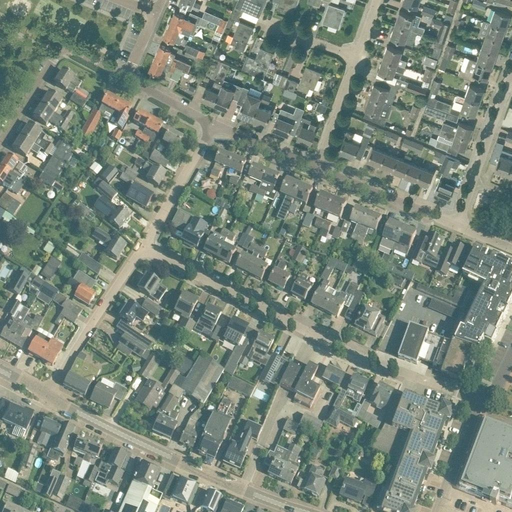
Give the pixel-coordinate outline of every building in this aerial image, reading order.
[(194,0),(179,0),(179,2),(191,7),(198,10),(201,4),(194,1),(194,0)] [(244,10),(258,16),(259,17),(266,0),(237,0),(233,12),(241,16),(244,10)] [(279,0),(277,7),(291,12),(295,0),(279,0)] [(476,0),(474,0),(472,6),(484,10),(486,3),(476,0)] [(511,8),(511,1),(508,0),(493,0),(493,3),(511,8)] [(329,4),(326,13),(322,23),(339,28),(345,9),(329,4)] [(458,7),(449,4),(447,11),(456,14),(458,7)] [(421,13),(433,17),(435,10),(424,6),(421,13)] [(495,9),(490,22),(506,28),(510,15),(495,9)] [(169,24),(189,33),(195,21),(205,25),(208,20),(190,12),(188,17),(175,11),(172,17),(170,16),(167,23),(169,24)] [(416,20),(415,16),(399,11),(395,24),(410,29),(413,30),(416,20)] [(232,12),(229,18),(226,26),(231,28),(235,20),(238,21),(240,15),(232,12)] [(211,13),(208,19),(209,20),(219,24),(222,17),(211,13)] [(226,26),(228,20),(222,17),(219,24),(225,27),(226,26)] [(436,39),(437,39),(445,42),(451,24),(432,17),(430,24),(439,28),(436,39)] [(462,27),(464,21),(456,19),(454,24),(462,27)] [(240,22),(231,43),(235,45),(234,47),(243,51),(253,27),(240,22)] [(490,22),(486,35),(501,41),(506,28),(490,22)] [(189,33),(169,24),(164,37),(174,42),(174,41),(180,44),(183,37),(188,39),(190,34),(215,45),(189,33)] [(223,32),(225,27),(219,24),(216,29),(223,32)] [(410,29),(395,24),(390,37),(405,43),(410,29)] [(462,27),(454,24),(452,30),(460,33),(462,27)] [(486,35),(481,48),(497,54),(501,41),(486,35)] [(445,50),(453,53),(455,47),(456,47),(458,42),(451,40),(452,38),(450,37),(445,50)] [(438,58),(441,48),(442,48),(444,42),(445,42),(437,39),(433,51),(420,47),(419,52),(425,54),(429,55),(438,59),(438,58)] [(160,44),(155,57),(183,70),(188,72),(191,65),(174,57),(175,55),(169,52),(171,49),(160,44)] [(184,50),(197,56),(199,50),(187,44),(184,50)] [(387,46),(383,59),(403,66),(405,60),(399,58),(402,51),(387,46)] [(255,59),(247,55),(241,69),(249,73),(263,78),(270,62),(274,53),(260,47),(255,59)] [(469,58),(492,67),(497,54),(481,48),(477,61),(469,58)] [(426,56),(423,63),(434,67),(437,60),(426,56)] [(183,70),(155,57),(149,70),(159,75),(162,69),(168,71),(169,70),(173,71),(171,77),(178,81),(183,70)] [(492,67),(469,58),(465,71),(460,70),(458,75),(473,81),(475,75),(487,80),(492,67)] [(403,66),(383,59),(378,72),(393,77),(395,71),(403,73),(405,67),(403,66)] [(214,104),(219,92),(221,87),(222,84),(226,74),(230,65),(222,62),(211,89),(206,87),(201,99),(214,104)] [(297,88),(298,89),(307,92),(309,88),(314,90),(321,72),(306,67),(297,88)] [(432,76),(434,70),(426,68),(424,73),(432,76)] [(66,91),(66,90),(73,94),(76,88),(78,89),(82,83),(63,71),(55,84),(66,91)] [(284,88),(288,79),(285,78),(286,76),(278,73),(276,80),(274,79),(273,83),(284,88)] [(425,96),(432,76),(424,73),(422,80),(423,80),(421,86),(408,81),(408,82),(397,78),(394,84),(398,86),(425,96)] [(391,104),(392,103),(398,86),(394,84),(376,78),(369,97),(391,104)] [(284,88),(294,92),(297,82),(288,79),(284,88)] [(231,97),(235,89),(222,84),(221,87),(219,92),(214,104),(227,109),(232,97),(231,97)] [(470,84),(465,97),(479,102),(484,89),(470,84)] [(252,120),(263,93),(262,93),(260,97),(249,92),(250,89),(243,86),(237,102),(242,104),(238,114),(252,120)] [(432,86),(426,103),(448,111),(448,112),(459,116),(460,110),(475,115),(479,102),(465,97),(457,94),(453,107),(451,106),(452,105),(434,98),(436,94),(437,94),(439,88),(432,86)] [(49,93),(41,105),(54,114),(62,101),(49,93)] [(70,101),(82,109),(87,101),(75,93),(70,101)] [(271,111),(264,108),(267,102),(269,103),(271,98),(267,96),(267,95),(263,93),(252,120),(265,125),(271,111)] [(100,111),(98,114),(102,116),(109,120),(111,117),(119,101),(107,95),(102,105),(99,111),(100,111)] [(387,117),(391,104),(369,97),(365,110),(375,114),(373,120),(384,124),(387,117)] [(119,101),(111,117),(116,120),(113,126),(121,131),(128,118),(126,117),(132,108),(119,101)] [(319,102),(316,109),(324,113),(327,106),(319,102)] [(448,111),(426,103),(423,112),(445,120),(445,118),(456,122),(459,116),(448,112),(448,111)] [(63,120),(54,114),(41,105),(33,118),(46,126),(50,119),(60,125),(58,128),(64,131),(69,123),(63,120)] [(411,111),(418,114),(420,108),(413,105),(411,111)] [(275,112),(272,120),(276,122),(273,128),(288,134),(288,133),(289,130),(295,133),(297,127),(300,120),(304,109),(297,106),(294,114),(281,108),(279,113),(275,112)] [(69,111),(63,120),(69,123),(74,115),(69,111)] [(80,136),(88,141),(102,116),(98,114),(94,111),(80,136)] [(416,120),(418,114),(411,111),(409,117),(416,120)] [(145,129),(151,119),(139,112),(133,122),(145,129)] [(163,125),(151,119),(143,134),(140,139),(148,144),(154,134),(157,136),(163,125)] [(300,120),(297,127),(301,129),(297,138),(310,144),(312,139),(319,123),(311,120),(308,128),(302,125),(304,122),(300,120)] [(444,123),(441,128),(455,133),(469,138),(473,127),(459,122),(457,128),(444,123)] [(368,123),(365,129),(372,132),(375,126),(368,123)] [(29,124),(21,137),(41,149),(53,157),(66,165),(72,156),(69,154),(73,148),(63,142),(57,150),(53,147),(53,146),(48,143),(47,144),(38,138),(42,133),(29,124)] [(455,133),(441,128),(439,135),(444,137),(444,138),(452,141),(451,145),(456,146),(465,150),(469,138),(455,133)] [(390,140),(393,132),(387,130),(384,138),(390,140)] [(111,138),(118,142),(122,134),(115,131),(111,138)] [(133,151),(140,139),(143,134),(138,131),(128,149),(133,151)] [(169,146),(165,153),(172,157),(176,150),(182,138),(169,131),(163,142),(169,146)] [(363,136),(360,142),(359,144),(352,141),(354,134),(347,132),(345,138),(344,138),(339,151),(354,157),(355,154),(362,156),(369,138),(363,136)] [(399,135),(393,132),(390,140),(396,143),(399,135)] [(21,137),(13,149),(21,155),(25,158),(30,151),(37,155),(41,149),(21,137)] [(438,139),(435,146),(447,150),(449,144),(438,139)] [(414,150),(417,143),(411,140),(408,148),(414,150)] [(424,145),(417,143),(414,150),(420,153),(424,145)] [(118,146),(113,154),(119,157),(123,149),(118,146)] [(379,166),(380,164),(385,152),(373,147),(367,160),(367,161),(368,159),(374,162),(374,163),(379,166)] [(438,162),(442,164),(445,155),(442,153),(436,150),(433,158),(438,160),(438,162)] [(494,170),(507,174),(511,160),(511,153),(502,150),(494,170)] [(154,152),(151,157),(149,161),(165,169),(170,160),(154,152)] [(216,164),(229,170),(234,157),(221,152),(216,164)] [(392,171),(392,169),(397,157),(385,152),(380,164),(387,167),(386,168),(392,171)] [(177,153),(173,160),(180,163),(183,157),(177,153)] [(404,176),(404,174),(409,162),(411,157),(406,154),(403,160),(397,157),(392,169),(399,172),(398,173),(404,176)] [(445,155),(442,164),(440,169),(443,170),(435,191),(449,197),(451,193),(457,178),(451,176),(451,174),(448,172),(451,165),(456,168),(459,161),(445,155)] [(27,170),(27,168),(8,156),(1,168),(20,180),(27,170)] [(53,158),(47,167),(60,175),(66,165),(53,157),(53,158)] [(234,157),(229,170),(242,175),(247,163),(234,157)] [(146,180),(149,182),(158,187),(165,174),(153,168),(138,159),(135,164),(143,169),(144,169),(150,173),(146,180)] [(416,181),(417,179),(416,179),(421,168),(409,162),(404,174),(411,177),(410,178),(416,181)] [(95,163),(90,169),(97,174),(102,168),(95,163)] [(98,177),(108,185),(117,174),(108,166),(98,177)] [(124,166),(120,171),(135,180),(138,175),(124,166)] [(249,178),(262,183),(267,171),(254,166),(249,178)] [(60,175),(47,167),(43,174),(55,182),(60,175)] [(20,180),(1,168),(0,168),(0,184),(8,189),(12,184),(21,189),(25,183),(20,180)] [(416,179),(417,179),(423,182),(422,183),(428,186),(433,173),(421,168),(416,179)] [(211,176),(218,179),(221,173),(213,170),(211,176)] [(257,195),(254,203),(255,202),(261,204),(264,198),(269,199),(274,188),(275,188),(280,176),(267,171),(262,183),(260,188),(257,195)] [(43,174),(39,179),(61,193),(63,189),(54,184),(55,182),(43,174)] [(232,177),(229,184),(237,187),(239,181),(239,180),(232,177)] [(289,213),(292,205),(294,200),(300,185),(287,180),(281,194),(283,195),(281,199),(285,201),(278,216),(286,219),(289,213)] [(102,183),(97,189),(111,200),(116,194),(102,183)] [(253,185),(250,192),(257,195),(260,188),(253,185)] [(313,190),(300,185),(294,200),(307,205),(313,190)] [(127,198),(145,209),(153,196),(134,186),(127,198)] [(315,209),(328,214),(334,199),(321,194),(315,209)] [(5,195),(1,200),(11,207),(14,201),(5,195)] [(334,199),(328,214),(341,220),(347,204),(334,199)] [(0,201),(0,207),(7,212),(11,207),(1,200),(0,201)] [(108,221),(111,224),(119,230),(130,217),(118,208),(115,206),(114,207),(107,202),(102,208),(112,215),(108,221)] [(298,208),(292,205),(289,213),(294,215),(298,208)] [(65,210),(61,206),(56,210),(60,214),(65,210)] [(358,241),(369,213),(356,208),(350,222),(357,225),(352,238),(358,241)] [(33,236),(35,233),(5,212),(0,209),(0,221),(1,220),(3,222),(2,223),(18,233),(21,228),(23,229),(24,232),(28,235),(31,234),(33,236)] [(222,209),(219,215),(225,218),(228,212),(222,209)] [(179,210),(172,225),(187,233),(183,241),(190,245),(190,246),(194,249),(195,247),(198,248),(202,240),(204,236),(202,235),(205,230),(204,230),(205,228),(204,227),(205,224),(195,218),(179,210)] [(382,219),(369,213),(358,241),(359,241),(364,243),(369,230),(376,233),(382,219)] [(302,226),(309,229),(315,217),(308,214),(302,226)] [(322,229),(325,221),(318,219),(315,227),(322,229)] [(332,224),(325,221),(322,229),(328,232),(332,224)] [(341,233),(347,235),(351,224),(345,222),(341,233)] [(397,244),(403,227),(398,225),(398,226),(391,223),(391,222),(390,222),(383,238),(380,247),(393,252),(397,244)] [(264,223),(262,229),(268,232),(271,225),(264,223)] [(243,248),(249,236),(254,226),(251,224),(245,235),(243,234),(238,245),(243,248)] [(403,227),(397,244),(410,249),(416,233),(416,232),(415,233),(408,230),(409,230),(403,227)] [(104,253),(108,255),(117,261),(126,246),(113,238),(110,237),(110,238),(107,236),(106,236),(97,230),(93,237),(108,247),(104,253)] [(226,240),(230,233),(225,230),(221,237),(226,240)] [(236,236),(230,233),(226,240),(232,244),(236,236)] [(417,247),(413,256),(411,260),(421,265),(426,255),(435,259),(443,240),(429,234),(423,249),(417,247)] [(248,251),(254,239),(249,236),(243,248),(248,251)] [(205,252),(217,259),(224,245),(211,239),(205,252)] [(224,245),(217,259),(230,265),(236,252),(230,248),(232,244),(226,240),(224,245)] [(49,243),(44,250),(50,255),(55,247),(49,243)] [(447,261),(442,258),(436,272),(446,276),(450,266),(460,270),(468,250),(454,245),(447,261)] [(67,246),(63,251),(96,275),(101,267),(82,254),(81,256),(67,246)] [(259,256),(262,249),(257,246),(250,259),(243,255),(237,269),(249,275),(256,261),(259,256)] [(298,246),(292,260),(300,264),(307,251),(298,246)] [(461,330),(456,342),(473,348),(480,351),(484,341),(492,345),(511,302),(511,264),(476,248),(463,276),(486,286),(464,332),(461,330)] [(264,259),(268,252),(266,251),(262,249),(259,256),(264,259)] [(384,254),(381,261),(388,264),(391,256),(384,254)] [(356,270),(364,274),(370,261),(362,257),(356,270)] [(51,258),(40,275),(49,281),(60,263),(51,258)] [(317,296),(312,305),(325,311),(331,299),(335,291),(329,288),(327,287),(330,283),(328,282),(331,275),(334,268),(337,262),(331,259),(321,279),(325,281),(323,285),(319,293),(319,292),(317,296)] [(256,261),(249,275),(262,281),(269,268),(256,261)] [(378,268),(385,271),(388,264),(381,261),(378,268)] [(276,271),(274,274),(270,283),(284,290),(290,278),(283,274),(287,265),(281,262),(276,271)] [(388,264),(385,271),(392,273),(394,267),(388,264)] [(26,283),(28,278),(28,277),(19,272),(8,290),(18,296),(26,283)] [(71,280),(67,286),(78,292),(74,297),(80,301),(88,307),(96,295),(90,291),(90,290),(95,283),(78,273),(73,281),(71,280)] [(40,293),(45,283),(38,279),(36,277),(36,278),(30,274),(28,277),(28,278),(26,283),(31,286),(30,287),(40,293)] [(296,286),(292,294),(293,295),(293,296),(296,298),(297,297),(305,301),(310,292),(311,289),(314,284),(306,281),(308,277),(302,274),(296,286)] [(401,288),(404,282),(391,275),(388,281),(401,288)] [(149,297),(158,303),(167,290),(158,284),(147,276),(138,289),(149,297)] [(45,283),(40,293),(52,301),(58,292),(45,283)] [(354,298),(357,291),(359,288),(353,284),(347,295),(354,298)] [(418,285),(416,290),(462,309),(469,291),(460,286),(459,286),(454,300),(419,285),(418,285)] [(331,299),(325,311),(338,318),(342,309),(344,305),(347,298),(341,295),(335,291),(331,299)] [(363,294),(357,291),(354,298),(349,309),(356,312),(363,294)] [(77,318),(83,311),(57,294),(52,302),(61,308),(61,309),(64,310),(77,318)] [(174,314),(183,319),(175,334),(187,340),(195,324),(188,321),(197,302),(183,295),(174,313),(174,314)] [(143,306),(157,316),(161,310),(147,300),(143,306)] [(8,314),(13,317),(21,304),(15,301),(8,314)] [(120,318),(131,325),(136,318),(143,322),(147,316),(129,304),(120,318)] [(365,306),(360,317),(359,319),(355,327),(376,337),(385,319),(378,315),(379,313),(365,306)] [(0,337),(11,343),(26,318),(25,317),(29,311),(23,308),(20,314),(18,313),(14,320),(11,318),(0,337)] [(215,326),(216,323),(221,314),(208,308),(202,320),(198,327),(197,326),(188,342),(195,346),(207,322),(215,326)] [(61,315),(65,318),(74,324),(77,318),(64,310),(61,315)] [(26,318),(11,343),(21,349),(32,330),(30,329),(31,326),(37,329),(43,319),(37,315),(33,322),(26,318)] [(61,315),(54,324),(59,328),(65,318),(61,315)] [(223,331),(220,337),(224,339),(223,341),(236,347),(228,362),(223,371),(231,378),(237,367),(236,366),(245,348),(238,345),(247,328),(233,320),(227,332),(223,331)] [(419,361),(443,369),(452,344),(428,335),(429,333),(410,326),(399,359),(417,365),(419,361)] [(217,327),(211,340),(217,343),(220,337),(223,331),(217,327)] [(128,329),(125,334),(148,350),(153,344),(129,328),(128,329)] [(28,353),(40,359),(51,341),(39,334),(28,353)] [(264,359),(267,353),(273,341),(260,334),(252,349),(247,347),(239,364),(243,367),(247,359),(252,361),(255,354),(264,359)] [(124,335),(119,343),(141,358),(146,351),(141,347),(141,346),(124,335)] [(51,341),(40,359),(52,366),(63,348),(51,341)] [(442,374),(461,381),(465,370),(464,369),(469,354),(471,354),(473,348),(456,342),(453,341),(452,344),(443,369),(442,374)] [(63,386),(74,392),(87,365),(82,362),(85,356),(80,353),(76,359),(63,386)] [(155,415),(156,416),(159,418),(153,432),(170,439),(177,425),(174,424),(178,415),(173,412),(183,394),(203,406),(208,397),(224,372),(201,354),(186,380),(180,377),(169,396),(168,395),(155,415)] [(145,380),(158,359),(150,355),(138,376),(145,380)] [(260,381),(269,385),(282,359),(273,355),(260,381)] [(181,356),(174,369),(186,376),(194,363),(181,356)] [(87,365),(74,392),(84,397),(98,370),(87,365)] [(290,365),(279,385),(295,393),(297,394),(294,400),(310,408),(319,390),(309,386),(317,370),(308,365),(305,372),(290,365)] [(322,379),(339,387),(345,375),(328,367),(322,379)] [(149,382),(141,394),(136,402),(149,411),(152,407),(157,410),(180,374),(172,369),(164,382),(165,383),(161,390),(149,382)] [(255,389),(232,377),(227,387),(250,399),(255,389)] [(368,384),(353,378),(348,390),(356,393),(353,401),(359,404),(368,384)] [(95,391),(91,400),(99,404),(109,409),(114,399),(120,402),(125,393),(126,390),(115,385),(114,385),(104,380),(102,381),(100,385),(99,384),(95,391)] [(361,407),(355,419),(377,430),(382,421),(366,413),(370,404),(376,407),(376,408),(383,411),(393,393),(379,386),(370,404),(364,401),(361,407)] [(339,409),(346,395),(347,393),(341,390),(334,407),(339,409)] [(441,407),(440,410),(403,396),(391,428),(385,426),(371,449),(391,458),(395,459),(376,510),(381,511),(412,511),(413,511),(414,509),(427,473),(430,474),(434,463),(431,462),(446,422),(449,423),(453,412),(441,407)] [(0,425),(1,426),(3,422),(11,404),(2,400),(0,403),(0,425)] [(221,444),(232,421),(225,418),(231,404),(222,400),(220,406),(218,411),(215,410),(213,415),(207,425),(197,450),(199,451),(198,452),(215,459),(216,458),(215,458),(220,449),(222,445),(221,444)] [(11,404),(3,422),(10,425),(16,428),(12,436),(22,440),(29,424),(34,414),(18,407),(11,404)] [(355,419),(361,407),(357,405),(351,416),(355,419)] [(324,423),(336,429),(340,423),(353,430),(358,421),(333,408),(324,423)] [(192,449),(201,430),(194,427),(197,422),(202,417),(196,412),(190,419),(179,443),(192,449)] [(207,425),(213,415),(206,412),(201,422),(207,425)] [(323,424),(304,415),(298,426),(317,436),(323,424)] [(511,430),(482,419),(467,457),(456,486),(484,497),(485,495),(492,498),(490,503),(497,505),(499,498),(509,502),(508,504),(511,505),(511,430)] [(42,434),(37,444),(45,447),(42,452),(47,454),(54,439),(55,439),(55,440),(61,426),(45,420),(41,429),(40,433),(42,434)] [(232,442),(230,447),(223,463),(239,470),(246,453),(245,453),(251,439),(257,441),(262,428),(248,421),(247,422),(242,432),(243,432),(237,444),(232,442)] [(289,432),(293,423),(287,421),(283,429),(289,432)] [(55,439),(47,458),(50,460),(55,462),(57,456),(62,458),(68,443),(74,430),(62,424),(61,426),(55,440),(55,439)] [(73,452),(84,456),(85,454),(91,441),(79,437),(73,452)] [(102,446),(91,441),(84,456),(82,461),(83,462),(89,464),(92,457),(97,459),(102,446)] [(269,454),(268,454),(264,463),(271,467),(268,474),(279,479),(291,454),(293,454),(296,447),(291,445),(288,452),(286,451),(283,457),(277,454),(277,455),(270,452),(269,454)] [(29,446),(21,470),(27,472),(28,469),(29,469),(36,448),(29,446)] [(291,454),(279,479),(291,485),(297,470),(299,466),(294,464),(301,450),(296,447),(293,454),(291,454)] [(98,470),(93,481),(105,487),(108,482),(117,486),(124,473),(119,471),(126,456),(114,450),(107,465),(104,463),(101,462),(97,470),(98,470)] [(80,469),(83,462),(82,461),(77,459),(74,465),(78,466),(77,468),(80,469)] [(151,491),(160,471),(142,463),(119,511),(155,511),(157,509),(157,508),(162,496),(151,491)] [(322,471),(312,466),(305,483),(300,480),(297,488),(318,498),(325,483),(318,480),(322,471)] [(98,470),(97,470),(90,467),(84,481),(85,481),(83,484),(90,487),(91,484),(92,485),(93,481),(98,470)] [(4,479),(15,482),(19,473),(7,469),(4,479)] [(333,469),(330,477),(337,479),(340,472),(333,469)] [(42,496),(50,499),(60,474),(52,471),(42,496)] [(172,500),(179,503),(182,505),(183,504),(188,507),(197,487),(179,479),(179,480),(171,476),(161,499),(169,502),(170,499),(172,500)] [(50,500),(60,504),(70,481),(60,477),(50,500)] [(360,480),(358,486),(345,481),(340,496),(360,504),(363,496),(371,499),(376,486),(360,480)] [(36,484),(33,492),(41,495),(43,491),(41,486),(36,484)] [(6,494),(11,496),(12,494),(18,496),(21,490),(10,485),(6,494)] [(98,486),(96,493),(106,496),(108,490),(98,486)] [(215,511),(221,498),(208,492),(201,508),(207,511),(206,511),(207,511),(215,511)] [(34,504),(37,498),(26,493),(23,499),(34,504)] [(66,507),(78,511),(87,511),(91,504),(70,495),(66,507)] [(43,500),(37,498),(34,504),(41,507),(43,500)] [(241,511),(244,508),(227,501),(222,511),(241,511)] [(52,511),(57,511),(59,508),(48,503),(45,509),(52,511)]
